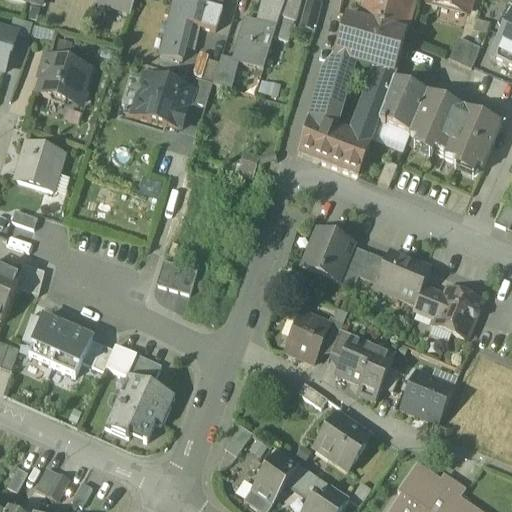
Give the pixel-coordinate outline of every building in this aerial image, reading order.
[(43,0),(27,0),(26,7),(40,9),(43,0)] [(96,0),(95,4),(131,16),(135,0),(96,0)] [(286,0),(263,0),(257,26),(276,31),(279,20),(280,20),(286,0)] [(286,0),(280,20),(293,26),(295,27),(301,0),(286,0)] [(397,0),(366,0),(365,6),(359,25),(405,38),(414,5),(397,0)] [(469,0),(425,0),(424,5),(461,14),(464,1),(469,2),(469,0)] [(486,0),(484,0),(481,12),(487,14),(491,1),(486,0)] [(188,6),(178,3),(177,7),(174,5),(169,25),(190,30),(214,37),(221,15),(194,8),(188,6)] [(315,36),(321,9),(308,6),(302,32),(315,36)] [(511,19),(490,64),(511,74),(511,19)] [(280,20),(279,20),(276,31),(273,41),(287,46),(293,26),(280,20)] [(359,25),(345,21),(334,62),(356,68),(379,75),(394,79),(405,38),(359,25)] [(276,31),(257,26),(245,23),(233,64),(232,65),(238,66),(263,73),(273,41),(276,31)] [(190,30),(169,25),(159,60),(181,65),(190,30)] [(0,76),(6,78),(17,39),(0,34),(0,76)] [(208,56),(216,60),(224,41),(216,37),(208,56)] [(469,47),(458,43),(449,65),(460,69),(469,47)] [(480,52),(469,47),(460,69),(471,74),(480,52)] [(233,64),(221,60),(219,67),(213,88),(231,93),(238,66),(232,65),(233,64)] [(308,125),(336,135),(356,68),(334,62),(323,74),(308,125)] [(65,66),(64,65),(63,65),(61,64),(59,65),(58,65),(56,67),(47,65),(37,97),(50,101),(50,102),(51,107),(61,109),(65,107),(66,105),(68,106),(71,97),(81,100),(88,77),(68,71),(67,68),(65,66)] [(209,64),(202,85),(213,88),(219,67),(209,64)] [(379,75),(353,141),(371,148),(378,127),(393,86),(396,80),(394,79),(379,75)] [(191,94),(149,82),(132,91),(138,103),(133,119),(180,133),(189,106),(192,95),(191,94)] [(202,85),(195,83),(191,94),(192,95),(189,106),(205,111),(213,88),(202,85)] [(427,99),(393,86),(378,127),(410,140),(427,99)] [(500,130),(427,99),(410,140),(409,141),(416,145),(416,146),(444,158),(443,162),(466,172),(467,168),(482,174),(500,130)] [(336,135),(308,125),(298,158),(358,181),(371,148),(353,141),(336,135)] [(64,159),(27,148),(15,185),(53,197),(64,159)] [(256,168),(241,163),(236,177),(252,182),(256,168)] [(397,170),(386,166),(377,187),(388,192),(397,170)] [(54,194),(64,197),(69,182),(58,178),(54,194)] [(511,213),(511,209),(503,206),(494,228),(504,232),(511,213)] [(38,224),(15,216),(11,227),(34,235),(38,224)] [(354,250),(317,235),(302,272),(338,287),(340,283),(353,252),(354,250)] [(367,258),(353,252),(340,283),(355,289),(358,282),(368,258),(367,258)] [(386,265),(367,257),(367,258),(368,258),(358,282),(375,289),(386,265)] [(421,272),(388,258),(386,265),(375,289),(374,291),(398,301),(402,290),(420,298),(423,292),(427,281),(418,277),(421,272)] [(174,269),(163,266),(156,289),(167,293),(174,269)] [(45,277),(23,269),(18,283),(41,288),(45,277)] [(186,272),(174,269),(167,293),(179,296),(186,272)] [(197,276),(186,272),(179,296),(190,300),(197,276)] [(18,284),(0,276),(0,327),(1,328),(16,293),(20,285),(18,284)] [(41,288),(18,283),(18,284),(20,285),(16,293),(38,300),(41,288)] [(445,301),(423,292),(420,298),(413,315),(435,324),(445,301)] [(480,307),(448,294),(445,301),(435,324),(445,328),(448,336),(465,344),(473,325),(477,323),(479,318),(477,314),(480,307)] [(328,329),(302,318),(286,357),(313,369),(322,347),(329,330),(328,329)] [(33,349),(42,323),(31,319),(22,345),(33,349)] [(51,372),(69,333),(42,322),(42,323),(33,349),(29,362),(51,372)] [(328,329),(329,330),(322,347),(333,352),(340,335),(343,328),(331,323),(328,329)] [(92,344),(69,333),(51,372),(75,383),(82,367),(92,346),(92,344)] [(333,352),(330,359),(341,363),(350,343),(351,344),(353,340),(340,335),(333,352)] [(351,344),(350,343),(341,363),(335,378),(361,389),(357,398),(375,406),(390,371),(394,361),(351,344)] [(82,367),(93,372),(102,350),(92,346),(82,367)] [(19,354),(0,347),(0,372),(11,377),(19,354)] [(113,356),(102,350),(93,372),(104,377),(106,373),(113,356)] [(127,382),(137,359),(116,350),(113,356),(106,373),(127,382)] [(162,372),(137,359),(127,382),(152,394),(162,372)] [(401,376),(390,371),(381,392),(392,397),(401,376)] [(454,391),(415,375),(399,415),(438,430),(454,391)] [(127,382),(126,385),(133,388),(126,403),(119,400),(103,434),(127,444),(129,440),(145,447),(154,429),(162,432),(175,404),(152,394),(127,382)] [(327,404),(304,388),(297,398),(321,414),(327,404)] [(368,443),(337,422),(316,453),(347,474),(368,443)] [(240,431),(225,454),(236,462),(252,439),(240,431)] [(299,471),(273,453),(257,476),(262,479),(244,506),(252,511),(270,511),(286,490),(299,471)] [(441,485),(417,468),(397,497),(400,499),(391,511),(473,511),(458,502),(457,504),(452,501),(455,497),(444,490),(441,494),(437,491),(441,485)] [(350,505),(299,471),(286,490),(309,505),(304,511),(345,511),(350,505)] [(18,473),(7,493),(17,498),(28,478),(18,473)] [(57,479),(47,473),(35,494),(46,500),(57,479)] [(81,511),(92,493),(82,487),(72,507),(80,511),(81,511)] [(361,488),(350,505),(360,511),(371,494),(361,488)]
